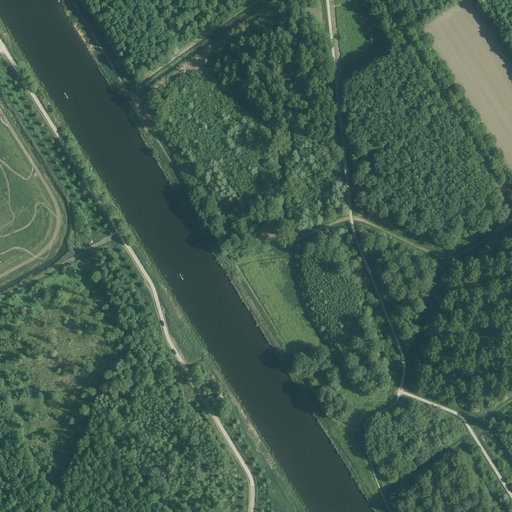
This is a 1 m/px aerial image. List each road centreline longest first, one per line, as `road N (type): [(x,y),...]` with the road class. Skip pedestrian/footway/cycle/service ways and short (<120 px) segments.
road 1 (unclassified): [(251,511),(247,471),(169,340),(151,284),(0,43)]
road 2 (unknown): [(0,66),(139,286),(156,300)]
road 3 (unknown): [(264,511),(265,483),(228,400),(156,300)]
road 4 (track): [(299,238),(351,217),(451,257),(511,220)]
road 5 (tertiary): [(511,190),(393,0)]
